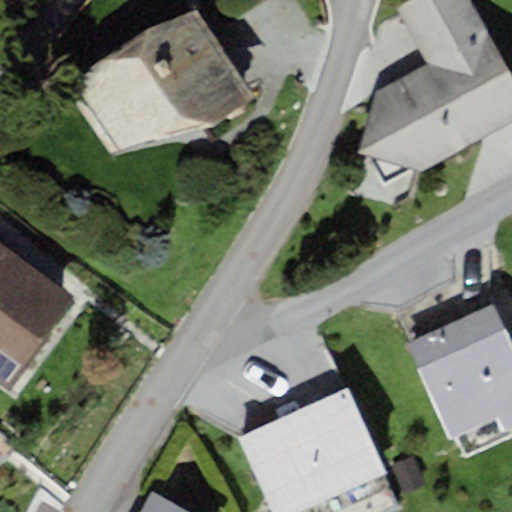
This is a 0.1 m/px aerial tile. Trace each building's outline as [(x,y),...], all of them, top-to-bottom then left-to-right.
[(407,70),(375,86),(358,146),(415,165),(511,111),(511,75),(471,0),(406,0),(401,2),(429,58),(407,70)] [(213,118),(252,98),(204,7),(78,73),(119,150),(184,116),(213,118)] [(18,253),(0,239),(0,374),(8,381),(74,296),(18,253)] [(511,344),(492,301),(407,340),(450,433),(455,430),(465,451),(511,428),(511,344)] [(270,416),(233,433),(269,511),(385,511),(396,507),(379,469),(387,466),(348,381),(270,416)] [(190,511),(151,490),(138,511),(190,511)]
